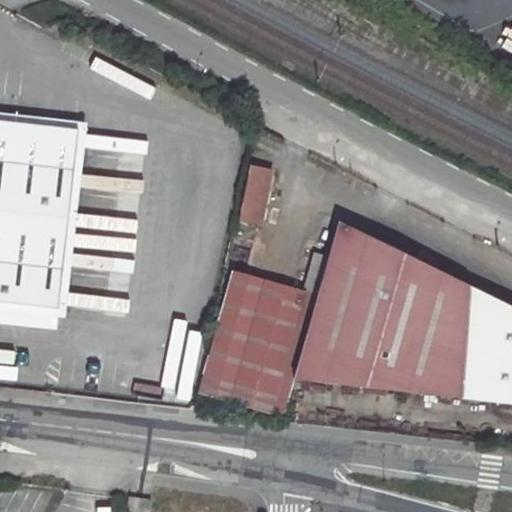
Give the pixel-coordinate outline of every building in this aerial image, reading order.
[(0,303),(61,310),(82,133),(0,123),(0,303)] [(272,169),(251,165),(240,221),(262,225),(272,169)] [(459,396),(468,278),(343,212),(297,373),(459,396)] [(328,258),(313,254),(302,293),(233,273),(200,395),(282,417),(328,258)] [(511,301),(468,278),(459,396),(511,402),(511,301)] [(124,511),(149,511),(150,502),(128,499),(124,511)]
